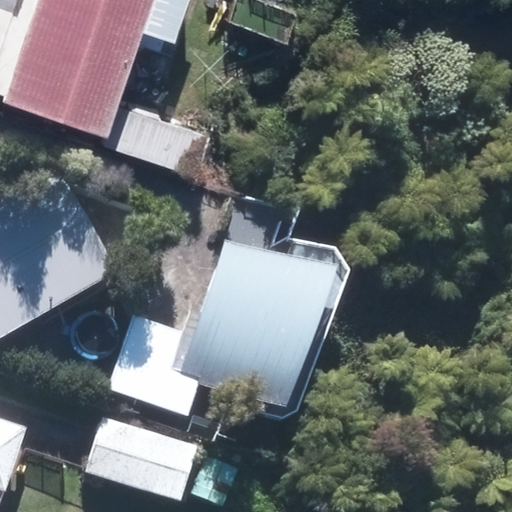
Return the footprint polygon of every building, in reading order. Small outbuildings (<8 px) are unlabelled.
[(132,0),(22,0),(0,66),(0,97),(90,128),(132,0)] [(229,149),(177,137),(169,176),(220,188),(229,149)] [(0,205),(0,341),(104,280),(45,180),(0,205)] [(287,220),(234,202),(185,345),(125,325),(102,392),(182,419),(189,400),(271,428),(283,420),(328,287),(316,265),(276,251),(287,220)] [(99,423),(81,478),(171,508),(190,453),(99,423)] [(0,480),(16,436),(0,429),(0,480)]
